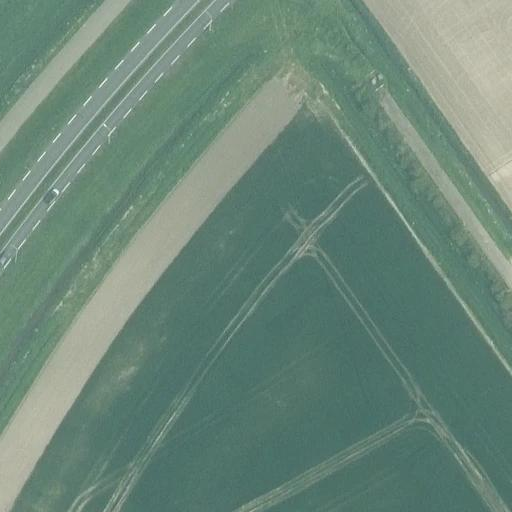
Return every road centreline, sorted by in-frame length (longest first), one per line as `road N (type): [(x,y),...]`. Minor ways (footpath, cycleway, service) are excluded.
road 1 (primary): [(0,265),(109,125),(223,0)]
road 2 (primary): [(186,0),(0,221)]
road 3 (unclassified): [(511,279),(378,89)]
road 4 (unclassified): [(122,0),(0,142)]
